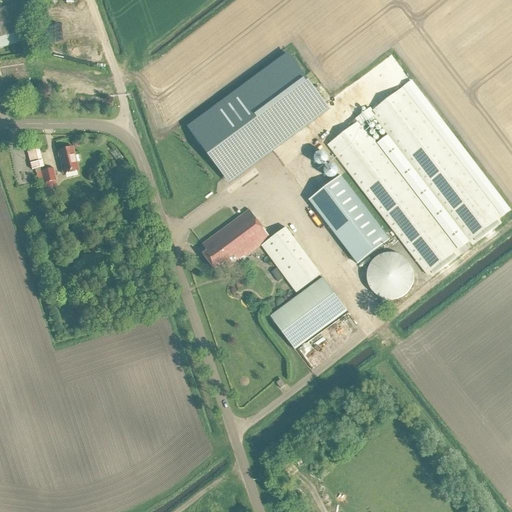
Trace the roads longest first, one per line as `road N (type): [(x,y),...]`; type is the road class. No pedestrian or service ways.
road 1 (unclassified): [(259,511),(133,146),(122,134),(82,124),(0,124)]
road 2 (unknown): [(235,440),(354,348),(366,327),(363,303),(281,190),(257,188),(166,237)]
road 3 (track): [(106,128),(120,122),(124,106),(89,0)]
